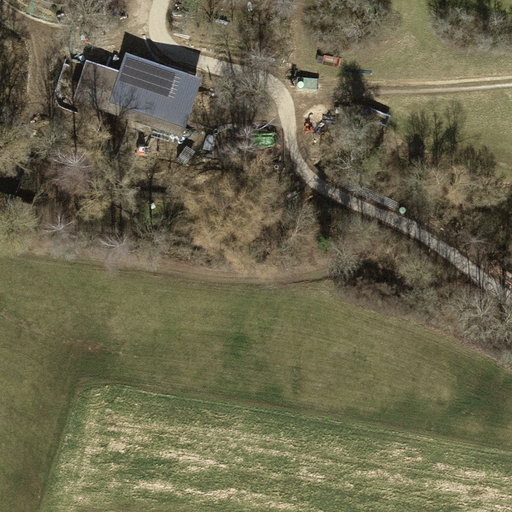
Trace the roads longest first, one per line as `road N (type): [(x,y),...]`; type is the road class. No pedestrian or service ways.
road 1 (track): [(132,0),(167,48),(296,94),(294,137),(304,171),(406,221),(511,296)]
road 2 (track): [(307,0),(296,94),(511,81)]
